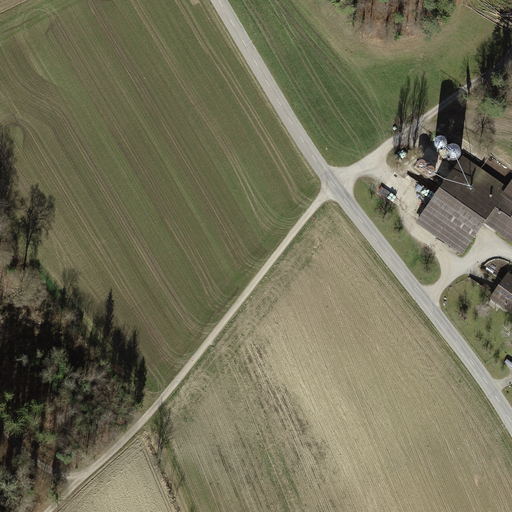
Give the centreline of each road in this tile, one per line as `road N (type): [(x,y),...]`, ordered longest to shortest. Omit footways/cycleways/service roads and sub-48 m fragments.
road 1 (track): [(76,484),(151,412),(325,194),(508,61)]
road 2 (tertiary): [(219,0),(334,186),(511,421)]
road 3 (track): [(458,270),(411,226),(396,188),(369,161)]
